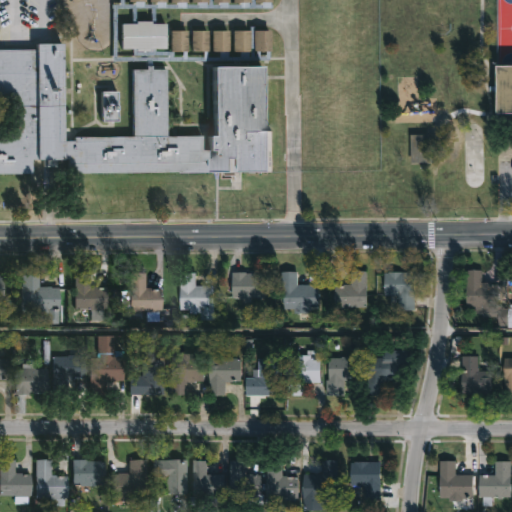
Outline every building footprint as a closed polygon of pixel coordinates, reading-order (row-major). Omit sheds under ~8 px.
[(123,0),(123,4),(135,4),(135,2),(128,2),(128,0),(146,0),(146,2),(143,2),(143,4),(156,4),(156,2),(149,2),(149,0),(166,0),(166,3),(166,4),(170,4),(170,0),(188,0),(188,3),(185,3),(185,4),(198,4),(198,3),(191,3),(191,0),(208,0),(208,3),(206,3),(206,4),(219,4),(219,2),(212,2),(212,0),(229,0),(229,2),(228,2),(228,4),(239,4),(239,3),(233,3),(233,0),(250,0),(250,3),(262,4),(262,2),(254,2),(254,0),(271,0),(271,3),(269,3),(269,8),(212,8),(212,9),(116,8),(116,57),(132,57),(132,53),(136,53),(136,49),(121,49),(122,24),(136,24),(136,22),(166,23),(166,49),(151,49),(151,52),(170,52),(170,31),(188,31),(188,52),(186,52),(186,56),(202,56),(202,52),(191,52),(191,31),(208,31),(208,52),(206,52),(206,57),(218,57),(218,52),(211,52),(211,31),(228,31),(228,56),(239,57),(239,52),(232,52),(232,31),(250,31),(250,27),(255,27),(255,31),(271,31),(271,52),(269,52),(269,61),(112,61),(113,8),(111,8),(111,4),(119,4),(119,0),(123,0)] [(0,51),(0,175),(272,171),(271,131),(262,131),(261,65),(209,66),(209,136),(166,136),(165,70),(131,70),(131,138),(73,138),(74,143),(60,144),(59,46),(34,47),(34,51),(0,51)] [(511,65),(511,113),(502,113),(502,66),(511,65)] [(108,122),(101,122),(101,92),(117,92),(118,122),(108,122)] [(431,163),(410,163),(410,157),(411,157),(411,134),(430,134),(431,163)] [(483,272),(483,282),(506,286),(506,306),(499,306),(499,316),(485,316),(485,306),(469,306),(469,313),(459,313),(459,306),(468,306),(468,270),(483,270),(483,272)] [(368,271),(368,307),(338,308),(336,307),(336,286),(351,284),(351,271),(368,271)] [(247,272),(261,273),(261,297),(233,298),(233,272),(247,272)] [(298,272),(298,285),(319,285),(319,309),(309,309),(309,314),(298,314),(298,319),(287,319),(287,309),(285,309),(285,293),(282,293),(282,272),(298,272)] [(415,272),(415,310),(400,310),(400,299),(398,299),(398,295),(386,295),(386,273),(415,272)] [(145,283),(145,288),(151,288),(151,290),(161,290),(162,311),(158,311),(158,322),(146,322),(145,311),(121,311),(121,292),(129,291),(129,273),(145,273),(145,283)] [(196,274),(196,286),(215,286),(215,320),(201,320),(201,313),(191,313),(191,310),(181,310),(181,273),(196,273),(196,274)] [(38,274),(38,287),(58,288),(58,307),(52,307),(52,311),(48,311),(48,315),(38,315),(38,311),(24,311),(24,292),(21,292),(21,274),(38,274)] [(90,287),(106,288),(106,309),(100,309),(100,311),(74,310),(74,274),(90,274),(90,287)] [(0,316),(10,317),(10,277),(0,277),(0,316)] [(114,336),(114,356),(123,356),(123,381),(105,381),(105,393),(89,393),(89,358),(97,358),(97,336),(114,336)] [(204,350),(204,358),(207,358),(206,380),(197,380),(197,382),(186,382),(186,396),(168,395),(168,372),(170,372),(170,358),(180,358),(180,354),(192,354),(192,351),(196,348),(201,348),(204,350)] [(320,350),(321,383),(304,383),(303,396),(287,396),(288,358),(297,359),(297,355),(308,356),(308,350),(320,350)] [(382,396),(366,395),(367,358),(384,358),(385,350),(412,351),(411,364),(400,364),(399,380),(382,379),(382,396)] [(77,356),(84,357),(85,382),(52,382),(52,357),(77,356)] [(479,356),(479,368),(480,368),(480,371),(493,371),(492,394),(488,394),(488,395),(462,395),(463,356),(479,356)] [(239,357),(239,359),(242,359),(243,382),(226,382),(226,394),(210,394),(210,359),(239,357)] [(355,357),(358,358),(358,382),(345,381),(345,396),(326,396),(327,380),(329,380),(329,357),(355,357)] [(283,359),(282,390),(277,390),(276,396),(247,395),(247,378),(258,377),(259,358),(283,359)] [(0,359),(8,359),(8,380),(0,380),(0,359)] [(162,361),(162,396),(143,396),(143,393),(129,393),(129,377),(141,377),(141,361),(162,361)] [(34,365),(34,370),(47,370),(47,392),(26,392),(26,395),(15,395),(15,370),(22,370),(22,365),(34,365)] [(14,473),(30,475),(30,497),(27,497),(27,505),(13,505),(14,497),(0,497),(0,460),(14,461),(14,473)] [(51,475),(56,475),(56,477),(66,477),(66,498),(64,498),(64,500),(35,499),(35,460),(51,461),(51,475)] [(100,463),(104,462),(104,486),(71,486),(72,460),(86,460),(86,462),(100,462),(100,463)] [(282,460),(282,463),(293,463),(293,474),(283,474),(283,476),(298,478),(298,500),(296,500),(296,507),(284,507),(284,500),(283,500),(283,502),(278,502),(278,498),(267,498),(267,460),(282,460)] [(323,510),(304,510),(304,474),(323,474),(322,461),(338,460),(338,489),(336,489),(336,500),(323,500),(323,510)] [(128,494),(129,502),(111,503),(110,498),(116,498),(116,494),(109,494),(109,475),(128,474),(128,461),(146,461),(146,478),(144,478),(144,493),(128,494)] [(186,461),(186,493),(164,495),(164,490),(157,490),(157,478),(152,478),(152,461),(179,461),(179,462),(182,462),(182,461),(186,461)] [(208,462),(208,475),(228,475),(228,485),(225,485),(225,495),(196,495),(196,488),(192,488),(192,461),(208,461),(208,462)] [(247,462),(246,474),(262,475),(262,495),(265,495),(265,499),(270,499),(270,505),(228,503),(228,493),(230,494),(230,461),(247,462)] [(379,461),(379,500),(351,500),(350,462),(353,462),(353,461),(379,461)] [(456,463),(456,475),(475,475),(475,498),(473,498),(473,500),(464,499),(464,501),(452,501),(452,496),(441,496),(441,462),(456,462),(456,463)] [(511,462),(511,497),(493,497),(492,504),(484,504),(484,497),(480,497),(480,475),(497,476),(497,462),(511,462)]
